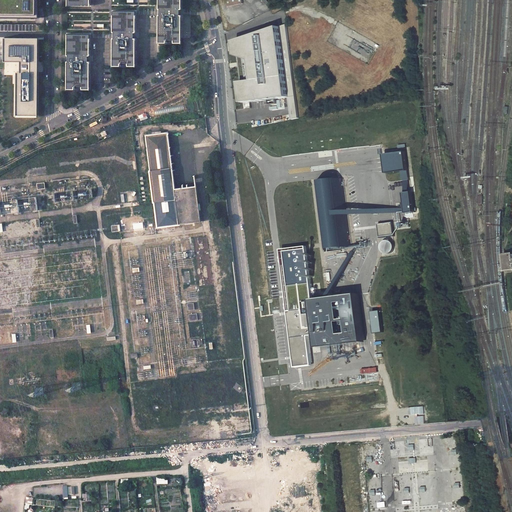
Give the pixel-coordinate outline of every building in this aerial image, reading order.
[(0,0),(0,16),(36,17),(35,0),(0,0)] [(182,0),(159,0),(159,9),(160,9),(160,14),(159,15),(159,43),(167,43),(167,40),(174,40),(174,43),(182,43),(182,15),(180,15),(180,9),(182,9),(182,0)] [(136,11),(113,11),(113,32),(115,32),(115,38),(113,38),(113,66),(121,66),(121,63),(128,63),(128,66),(136,66),(136,51),(136,38),(135,38),(135,32),(136,33),(136,11)] [(287,24),(236,41),(238,54),(253,59),(255,79),(241,81),(244,101),(289,96),(291,119),(299,118),(287,24)] [(91,34),(68,34),(68,55),(69,55),(69,61),(68,61),(68,89),(75,89),(76,86),(83,86),(83,89),(91,89),(91,73),(91,61),(89,61),(89,55),(91,55),(91,34)] [(40,116),(40,39),(4,38),(4,63),(4,67),(16,67),(16,117),(40,116)] [(196,185),(175,188),(168,132),(146,135),(154,202),(157,227),(201,221),(196,185)] [(402,173),(403,180),(404,180),(404,184),(405,187),(409,186),(409,183),(409,182),(408,180),(409,180),(405,144),(383,146),(386,175),(402,173)] [(323,249),(323,254),(340,252),(340,248),(347,247),(347,248),(348,248),(348,246),(346,246),(346,244),(348,244),(348,243),(350,243),(351,244),(351,247),(352,246),(344,180),(343,180),(343,182),(342,182),(341,182),(319,185),(318,185),(317,185),(317,184),(316,184),(324,249),(323,249)] [(404,193),(407,216),(416,215),(413,192),(404,193)] [(0,212),(0,214),(37,210),(36,196),(0,200),(0,212)] [(409,220),(395,222),(396,230),(410,228),(409,220)] [(378,224),(380,238),(395,236),(393,222),(378,224)] [(383,251),(385,253),(387,254),(390,254),(393,253),(394,251),(395,249),(395,246),(394,243),(392,241),(390,240),(387,240),(385,241),(383,243),(381,246),(381,249),(383,251)] [(297,360),(298,365),(313,363),(310,336),(318,335),(320,345),(325,344),(365,339),(359,295),(315,300),(308,247),(283,250),(292,316),(291,316),(296,360),(297,360)] [(75,494),(74,486),(63,487),(64,498),(68,498),(68,495),(75,494)]
